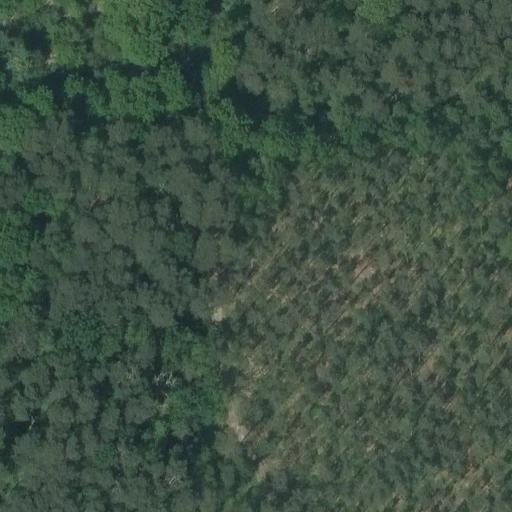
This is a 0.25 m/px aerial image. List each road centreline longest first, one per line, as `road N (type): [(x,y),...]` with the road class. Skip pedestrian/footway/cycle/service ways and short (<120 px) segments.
road 1 (track): [(213,135),(223,153),(228,207),(206,328),(276,511)]
road 2 (track): [(511,130),(213,135)]
road 3 (track): [(213,135),(0,149)]
